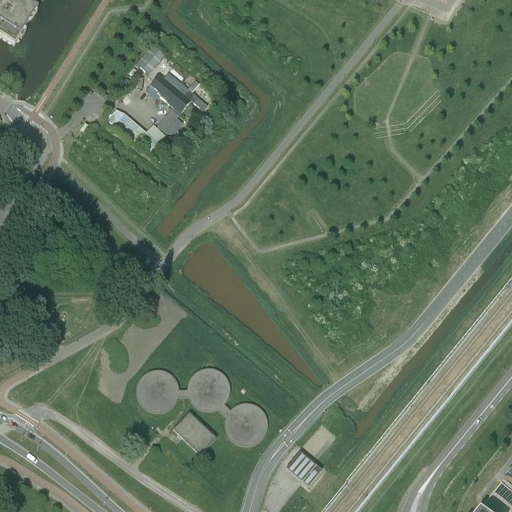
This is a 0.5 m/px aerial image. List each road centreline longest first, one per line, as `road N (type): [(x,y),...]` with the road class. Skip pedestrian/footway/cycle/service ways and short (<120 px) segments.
road 1 (secondary): [(117,511),(0,416)]
road 2 (tertiary): [(0,224),(38,157),(26,126),(0,104)]
road 3 (secondary): [(511,376),(429,478)]
road 4 (secondary): [(0,439),(101,511)]
